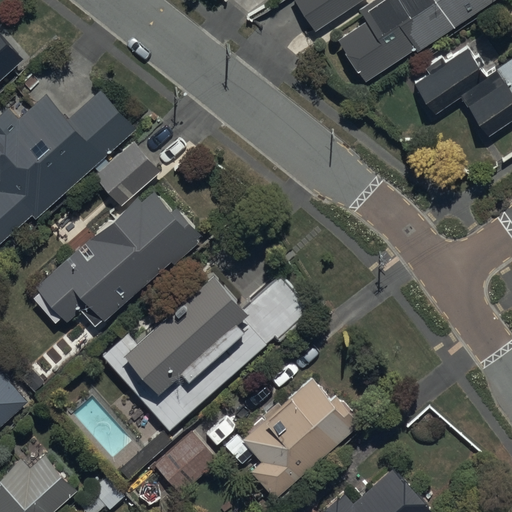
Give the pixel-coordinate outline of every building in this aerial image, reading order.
[(294,0),(293,1),(315,33),(364,0),(294,0)] [(344,51),(368,86),(497,0),(383,0),(363,14),(370,24),(341,43),(346,50),(344,51)] [(511,23),(511,24),(511,25),(511,62),(498,71),(496,73),(492,75),(469,40),(413,78),(439,116),(463,100),(490,139),(511,124),(511,23)] [(0,79),(24,58),(0,31),(0,79)] [(37,217),(135,128),(100,89),(69,117),(46,93),(18,118),(8,106),(0,113),(0,244),(34,213),(37,217)] [(123,204),(161,170),(135,140),(96,174),(123,204)] [(142,202),(137,197),(35,285),(66,322),(81,309),(97,327),(171,262),(173,264),(204,237),(177,207),(173,210),(155,190),(142,202)] [(112,364),(143,398),(171,429),(310,304),(282,273),(246,306),(215,272),(150,330),(140,319),(103,353),(112,364)] [(0,368),(0,423),(27,400),(0,368)] [(253,470),(277,497),(361,421),(337,394),(333,398),(314,377),(245,439),(264,460),(253,470)] [(154,465),(181,495),(220,460),(193,430),(154,465)] [(0,511),(53,511),(77,490),(44,454),(30,467),(21,458),(0,476),(0,511)] [(436,511),(439,510),(417,485),(397,464),(354,502),(344,490),(319,511),(436,511)]
